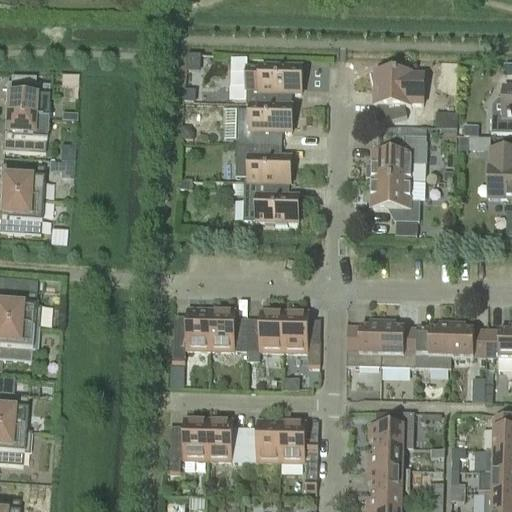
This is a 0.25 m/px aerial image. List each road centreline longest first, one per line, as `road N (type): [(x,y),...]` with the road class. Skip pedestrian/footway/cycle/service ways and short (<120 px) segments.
road 1 (residential): [(334,287),(341,62)]
road 2 (unknown): [(331,403),(511,416)]
road 3 (residential): [(334,287),(511,293)]
road 4 (residential): [(331,403),(154,400)]
road 5 (residential): [(160,282),(334,287)]
